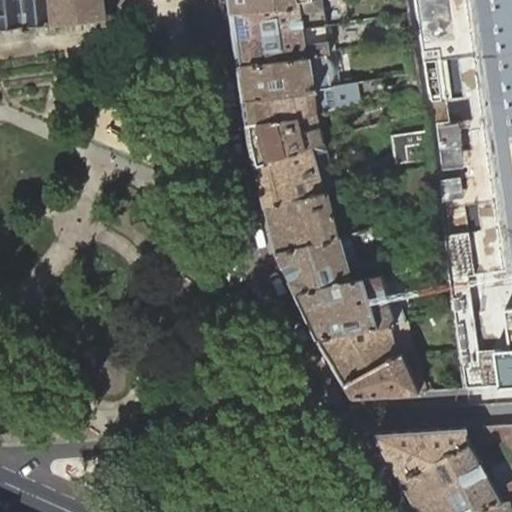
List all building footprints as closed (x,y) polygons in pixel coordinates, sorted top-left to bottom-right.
[(0,0),(0,27),(23,26),(24,32),(28,32),(27,25),(53,22),(54,29),(59,29),(58,21),(103,17),(104,24),(109,23),(127,0),(0,0)] [(231,0),(233,11),(298,4),(297,1),(302,0),(231,0)] [(304,27),(327,23),(325,8),(325,5),(331,5),(329,0),(302,0),(297,1),(298,4),(233,11),(237,37),(304,27)] [(511,0),(472,0),(509,270),(511,269),(511,346),(495,348),(500,385),(511,384),(511,0)] [(331,50),(337,49),(335,40),(329,41),(329,40),(327,23),(304,27),(237,37),(240,63),(307,54),(311,54),(327,51),(331,51),(331,50)] [(307,54),(240,63),(245,97),(315,87),(329,85),(332,85),(331,79),(334,71),(333,64),(328,56),(327,51),(311,54),(307,54)] [(408,88),(421,87),(419,71),(407,74),(408,88)] [(315,87),(245,97),(249,123),(316,110),(317,110),(325,108),(341,106),(360,101),(356,81),(332,85),(329,85),(315,87)] [(414,92),(393,98),(396,112),(417,106),(414,92)] [(256,163),(325,139),(316,110),(249,123),(250,138),(256,163)] [(425,128),(393,134),(397,161),(429,156),(425,128)] [(327,148),(325,139),(256,163),(266,205),(329,189),(335,187),(338,186),(335,177),(322,180),(314,152),(327,148)] [(335,177),(327,148),(314,152),(322,180),(335,177)] [(420,215),(441,211),(434,163),(408,169),(420,215)] [(329,189),(266,205),(277,250),(341,234),(329,189)] [(194,218),(193,196),(168,196),(169,219),(194,218)] [(350,267),(341,234),(277,250),(277,251),(297,292),(337,280),(353,277),(377,272),(374,260),(350,267)] [(396,321),(406,319),(401,302),(393,298),(390,299),(382,272),(377,272),(353,277),(337,280),(297,292),(318,335),(391,321),(396,321)] [(411,352),(406,319),(396,321),(391,321),(396,353),(402,353),(411,352)] [(391,321),(318,335),(345,381),(396,353),(391,321)] [(427,390),(433,390),(430,381),(425,382),(417,352),(411,352),(402,353),(396,353),(345,381),(352,394),(354,395),(420,391),(427,390)] [(511,422),(484,425),(487,431),(485,432),(470,440),(401,476),(421,511),(455,511),(458,511),(474,505),(495,501),(504,499),(505,498),(511,496),(511,422)] [(375,434),(401,476),(470,440),(485,432),(487,431),(484,425),(466,426),(377,431),(375,434)] [(455,511),(497,511),(508,509),(505,498),(504,499),(495,501),(474,505),(458,511),(455,511)]
